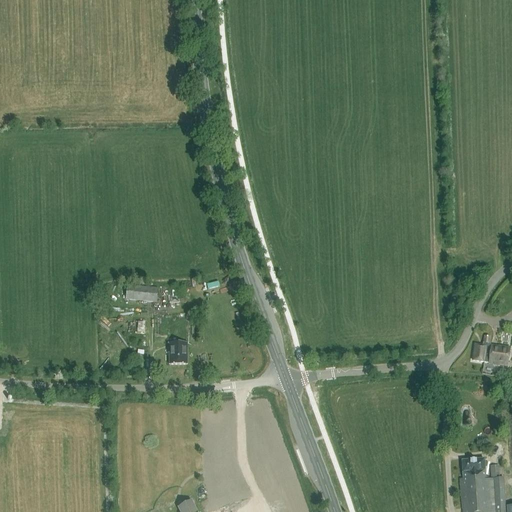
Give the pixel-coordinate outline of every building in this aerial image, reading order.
[(158,288),(127,286),(125,300),(157,303),(158,288)] [(473,361),(490,363),(495,364),(494,365),(508,367),(510,349),(499,347),(499,348),(490,346),(490,344),(489,344),(489,338),(485,337),(483,346),(475,345),(473,361)] [(188,365),(188,344),(170,344),(170,365),(188,365)] [(462,511),(505,511),(503,479),(489,480),(489,477),(485,477),(484,459),(461,461),(462,478),(460,479),(462,511)] [(500,478),(499,466),(490,467),(491,478),(500,478)] [(197,511),(191,500),(177,507),(178,508),(179,511),(197,511)] [(230,503),(232,511),(245,509),(243,500),(230,503)]
